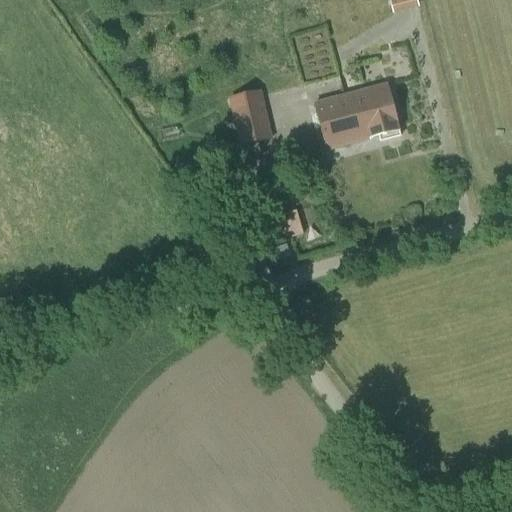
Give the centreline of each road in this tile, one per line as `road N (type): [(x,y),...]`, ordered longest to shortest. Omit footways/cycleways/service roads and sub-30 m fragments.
road 1 (unclassified): [(425,511),(258,291)]
road 2 (unclassified): [(258,291),(0,360)]
road 3 (unclassified): [(258,291),(511,221)]
